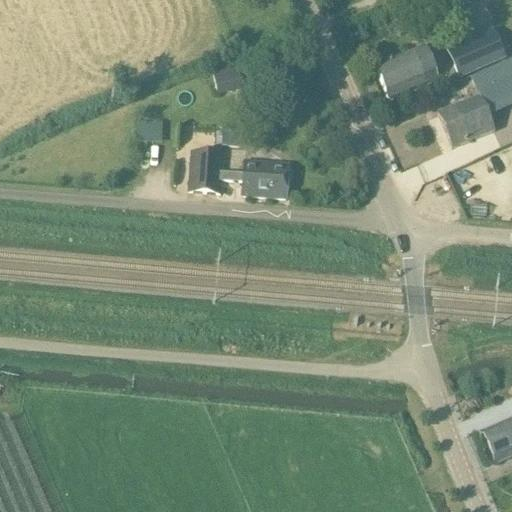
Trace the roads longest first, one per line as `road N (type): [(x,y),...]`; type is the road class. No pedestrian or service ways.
road 1 (unclassified): [(426,370),(314,372),(0,345)]
road 2 (unclassified): [(401,230),(0,195)]
road 3 (unclassified): [(401,230),(300,0)]
road 4 (unclassified): [(480,511),(426,370)]
road 5 (unclassified): [(426,370),(401,230)]
